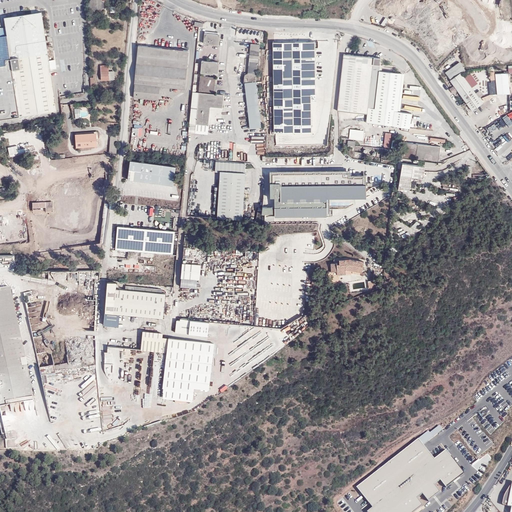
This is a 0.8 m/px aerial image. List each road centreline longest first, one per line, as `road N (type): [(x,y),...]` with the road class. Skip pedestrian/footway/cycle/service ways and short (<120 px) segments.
road 1 (unclassified): [(175,0),(227,16),(373,30),(396,40),(502,178)]
road 2 (unknown): [(15,281),(46,435)]
road 3 (unknown): [(169,35),(192,43),(187,96),(170,139)]
